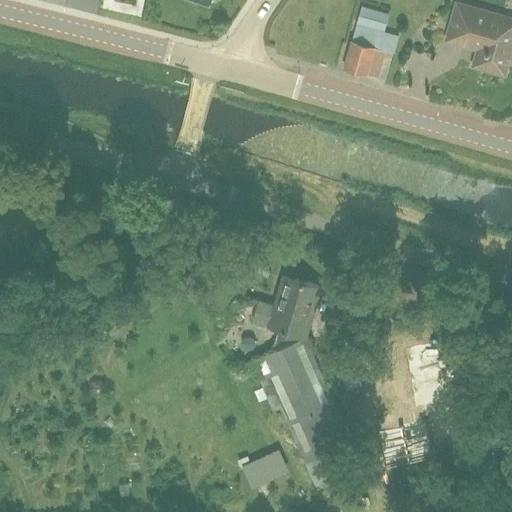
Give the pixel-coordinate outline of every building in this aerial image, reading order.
[(501,16),(458,4),(448,38),(480,46),(475,63),(503,71),(511,37),(511,25),(499,21),(501,16)] [(378,76),(385,51),(393,53),(398,35),(384,31),(386,25),(389,13),(362,6),(355,31),(345,67),(346,67),(367,73),(378,76)] [(187,268),(177,255),(162,267),(172,279),(187,268)] [(271,350),(251,358),(274,411),(283,407),(303,454),(318,448),(332,442),(348,436),(305,335),(320,286),(284,274),(274,305),(260,300),(254,321),(278,329),(271,350)] [(434,453),(425,419),(376,432),(385,466),(434,453)] [(441,511),(432,477),(414,483),(421,511),(441,511)]
